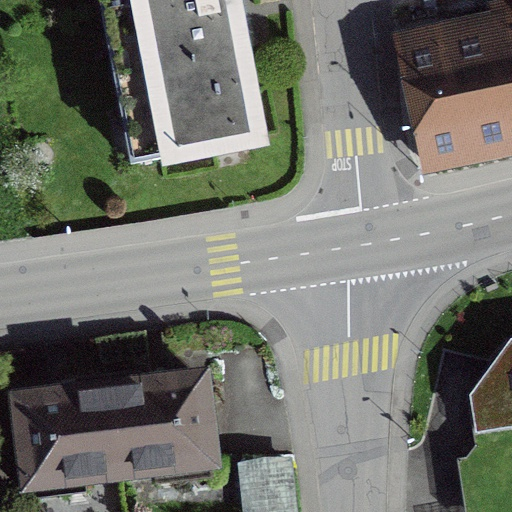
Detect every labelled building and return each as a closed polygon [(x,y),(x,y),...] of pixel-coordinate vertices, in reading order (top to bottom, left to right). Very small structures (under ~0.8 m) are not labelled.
[(97,0),(119,112),(109,114),(119,166),(130,164),(132,175),(160,169),(162,180),(271,160),(240,0),(97,0)] [(422,181),(511,162),(511,0),(496,0),(488,2),(490,14),(391,35),(422,181)] [(467,460),(458,465),(464,511),(511,511),(511,343),(510,344),(468,401),(475,449),(467,460)] [(142,370),(107,374),(120,490),(223,478),(211,373),(143,381),(142,370)] [(20,501),(120,490),(107,374),(72,378),(73,389),(7,396),(20,501)] [(237,464),(241,511),(297,511),(293,459),(237,464)]
